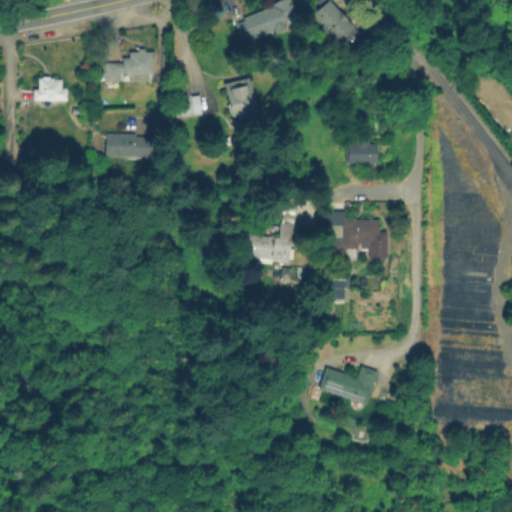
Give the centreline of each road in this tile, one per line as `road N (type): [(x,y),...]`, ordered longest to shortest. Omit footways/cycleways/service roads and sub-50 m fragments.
road 1 (residential): [(364,0),(418,53),(511,178)]
road 2 (residential): [(7,25),(11,230)]
road 3 (residential): [(413,186),(412,328)]
road 4 (residential): [(418,53),(413,186)]
road 5 (tertiary): [(124,0),(0,26)]
